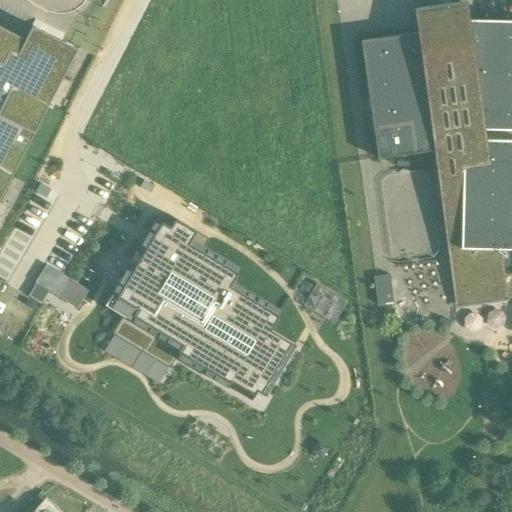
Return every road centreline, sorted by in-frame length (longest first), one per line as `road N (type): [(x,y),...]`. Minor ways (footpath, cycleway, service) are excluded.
road 1 (residential): [(141,0),(73,131),(76,196),(23,287)]
road 2 (residential): [(126,511),(0,437)]
